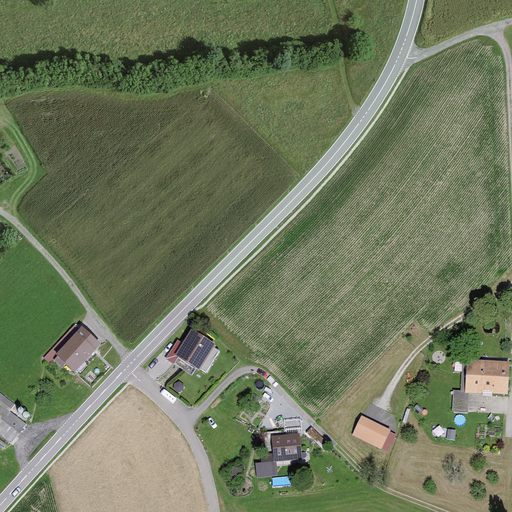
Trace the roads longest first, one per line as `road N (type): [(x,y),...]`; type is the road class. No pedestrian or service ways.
road 1 (secondary): [(128,364),(318,172),(399,54)]
road 2 (residential): [(0,209),(59,266),(128,364)]
road 3 (secondary): [(0,505),(128,364)]
road 4 (track): [(442,511),(375,484),(294,406)]
road 5 (track): [(382,405),(426,341),(511,280)]
road 6 (residential): [(128,364),(190,429),(214,511)]
road 7 (residential): [(511,20),(417,57),(399,54)]
